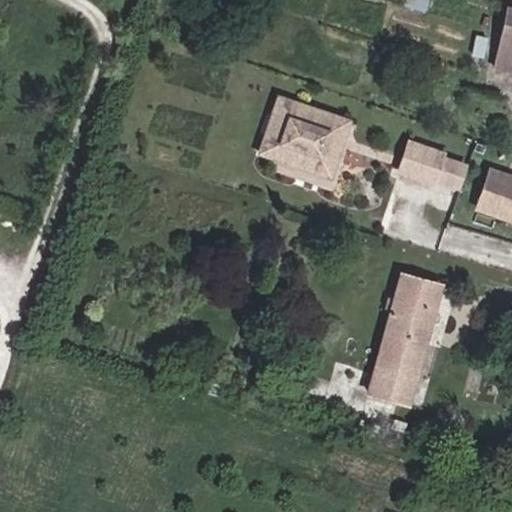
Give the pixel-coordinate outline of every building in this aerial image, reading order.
[(511,9),(506,9),(494,67),(511,71),(511,9)] [(333,145),(336,135),(340,137),(346,121),(279,98),(269,126),(305,138),(297,161),(328,172),(337,146),(333,145)] [(297,161),(305,138),(269,126),(261,149),(297,161)] [(430,182),(440,154),(408,142),(398,171),(430,182)] [(511,220),(511,178),(488,170),(475,207),(511,220)] [(416,374),(440,287),(400,275),(367,392),(397,401),(405,371),(416,374)] [(34,351),(48,356),(51,345),(37,340),(34,351)]
